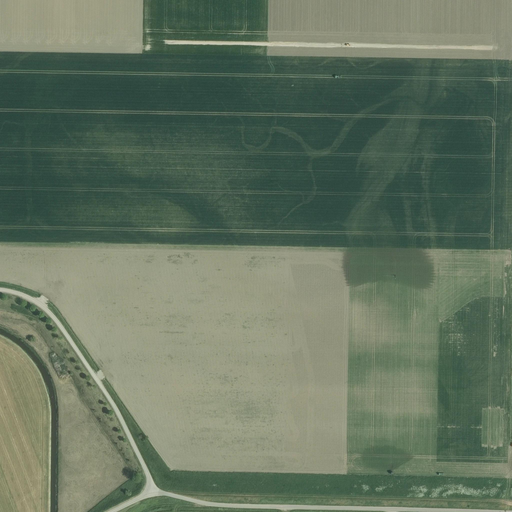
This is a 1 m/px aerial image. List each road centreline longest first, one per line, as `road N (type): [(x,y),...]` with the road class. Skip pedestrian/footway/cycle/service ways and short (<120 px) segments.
road 1 (unclassified): [(112,511),(150,492),(112,398),(39,300),(0,289)]
road 2 (track): [(440,511),(230,507),(150,492)]
